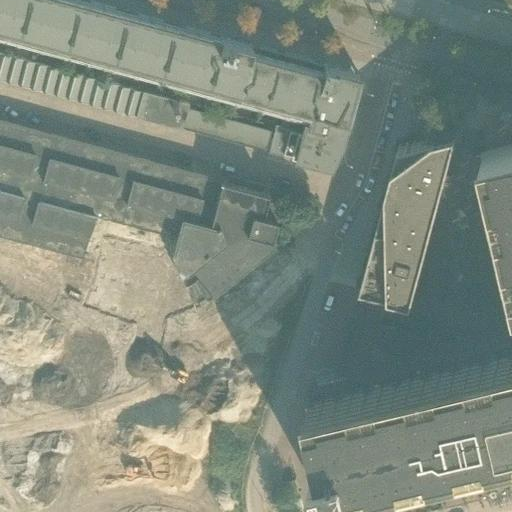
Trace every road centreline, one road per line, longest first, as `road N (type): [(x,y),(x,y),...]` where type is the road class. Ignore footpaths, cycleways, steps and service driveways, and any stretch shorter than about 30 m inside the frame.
road 1 (residential): [(0,95),(349,190)]
road 2 (residential): [(257,511),(257,485),(349,190)]
road 3 (residential): [(349,190),(397,37)]
road 4 (tertiary): [(258,0),(397,37)]
road 5 (tertiary): [(397,37),(511,74)]
